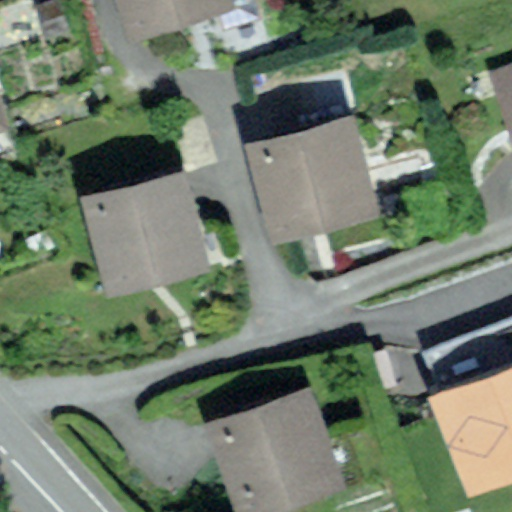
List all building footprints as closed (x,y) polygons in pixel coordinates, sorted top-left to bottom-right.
[(232,4),(230,0),(122,0),(133,35),(232,4)] [(511,68),(501,73),(511,102),(511,68)] [(374,216),(345,120),(254,147),(283,243),(374,216)] [(204,272),(177,175),(90,200),(117,296),(204,272)] [(511,475),(511,372),(436,402),(471,491),(511,475)] [(274,511),(339,489),(304,393),(215,425),(246,511),(274,511)]
